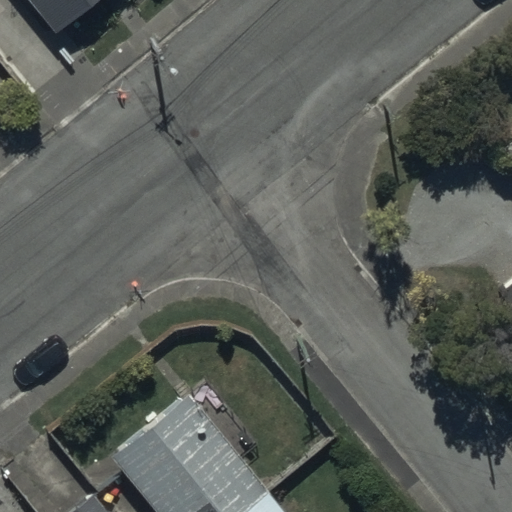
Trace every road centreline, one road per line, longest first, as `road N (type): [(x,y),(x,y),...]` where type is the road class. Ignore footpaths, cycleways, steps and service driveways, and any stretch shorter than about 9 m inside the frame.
road 1 (residential): [(505,511),(198,135)]
road 2 (unclassified): [(198,135),(0,298)]
road 3 (unclassified): [(359,0),(198,135)]
